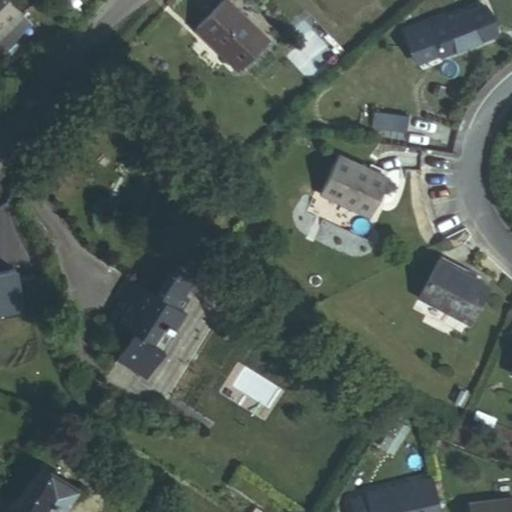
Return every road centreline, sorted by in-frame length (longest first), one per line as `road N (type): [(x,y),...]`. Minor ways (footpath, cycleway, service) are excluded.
road 1 (residential): [(138,0),(0,156)]
road 2 (residential): [(511,88),(485,120),(474,155),(475,196),(498,246),(511,257)]
